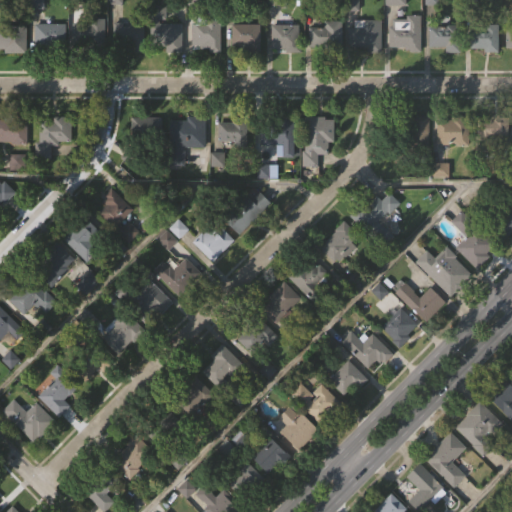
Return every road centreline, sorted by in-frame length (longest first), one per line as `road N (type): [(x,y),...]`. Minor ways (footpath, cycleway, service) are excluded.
road 1 (residential): [(39,484),(362,155),(363,84)]
road 2 (residential): [(0,85),(511,80)]
road 3 (secondary): [(511,285),(344,460)]
road 4 (secondary): [(359,475),(511,321)]
road 5 (residential): [(0,256),(82,172),(106,126),(106,84)]
